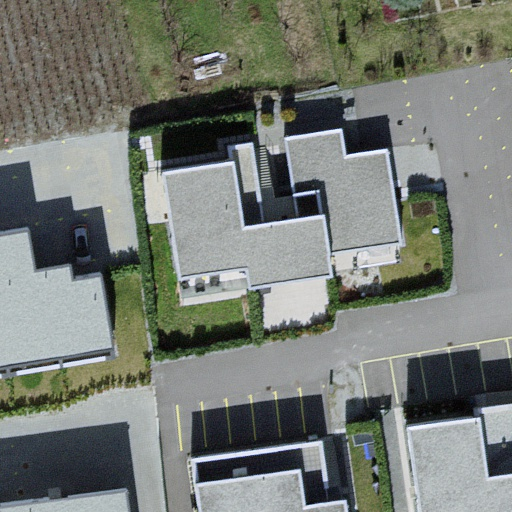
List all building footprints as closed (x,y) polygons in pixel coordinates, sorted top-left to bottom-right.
[(230,161),(163,171),(179,277),(245,267),(248,286),(330,274),(327,254),(399,243),(385,150),(345,156),(341,130),(285,138),(293,193),(258,198),(250,143),(227,146),(230,161)] [(0,366),(113,345),(99,269),(72,274),(70,261),(37,267),(30,228),(0,233),(0,366)] [(511,511),(511,471),(487,475),(478,416),(406,427),(418,511),(511,511)] [(319,440),(194,458),(201,511),(344,511),(343,501),(328,503),(319,440)] [(0,506),(0,511),(128,511),(126,490),(0,506)]
